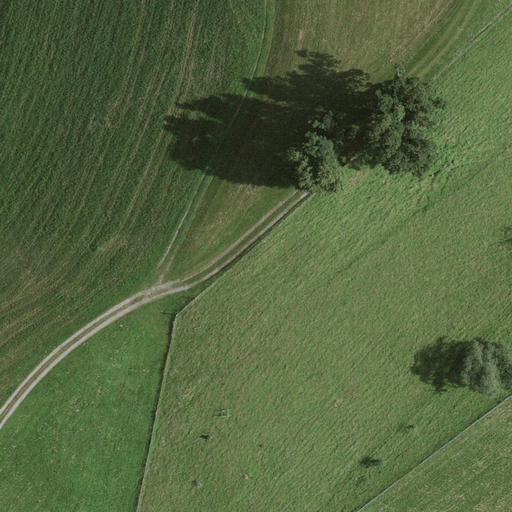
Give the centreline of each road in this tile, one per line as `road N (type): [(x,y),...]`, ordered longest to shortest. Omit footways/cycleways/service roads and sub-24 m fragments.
road 1 (track): [(475,0),(316,180),(204,274),(161,291)]
road 2 (track): [(161,291),(169,258),(264,91),(267,0)]
road 3 (track): [(161,291),(131,300),(54,359),(0,417)]
